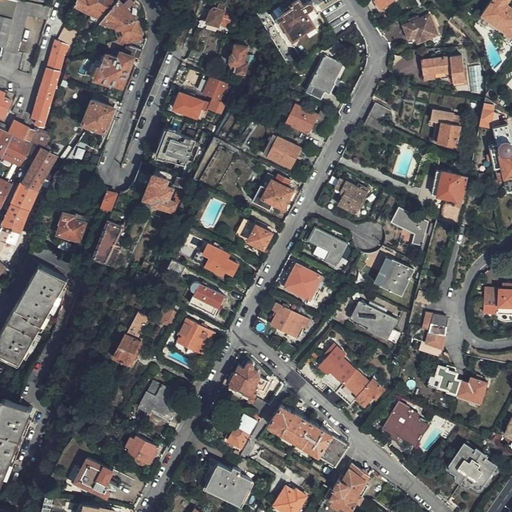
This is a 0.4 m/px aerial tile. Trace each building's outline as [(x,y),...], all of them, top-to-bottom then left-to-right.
[(18,52),(28,14),(31,5),(22,2),(11,0),(0,0),(0,43),(5,45),(4,49),(18,52)] [(101,16),(110,0),(75,0),(75,3),(101,16)] [(110,0),(101,16),(100,19),(115,26),(116,26),(137,18),(133,14),(140,7),(133,0),(110,0)] [(283,0),(276,4),(275,15),(291,41),(294,41),(299,39),(300,35),(310,30),(313,31),(318,28),(317,25),(313,17),(318,14),(313,6),(314,4),(315,1),(314,0),(307,0),(304,1),(303,0),(283,0)] [(511,5),(505,1),(505,0),(491,0),(483,10),(511,32),(511,31),(511,5)] [(28,14),(33,16),(37,7),(31,5),(28,14)] [(223,31),(230,15),(226,14),(227,6),(222,5),(221,10),(218,9),(215,11),(211,13),(207,23),(223,31)] [(37,7),(33,16),(40,18),(44,9),(37,7)] [(44,9),(40,18),(47,20),(49,15),(51,15),(52,12),(44,9)] [(431,32),(422,13),(398,25),(404,37),(409,34),(412,40),(431,32)] [(67,24),(77,29),(80,22),(70,18),(67,24)] [(137,18),(116,26),(120,40),(129,38),(131,44),(143,40),(137,18)] [(74,34),(77,29),(67,24),(64,30),(74,34)] [(74,34),(64,30),(61,37),(71,40),(74,34)] [(68,47),(71,40),(61,37),(58,43),(68,47)] [(109,43),(111,48),(131,44),(129,38),(120,40),(109,43)] [(68,47),(58,43),(56,43),(45,76),(32,117),(37,119),(35,123),(42,126),(68,47)] [(139,58),(143,50),(133,46),(128,47),(125,53),(122,51),(119,58),(117,58),(107,54),(102,66),(100,67),(96,76),(110,82),(111,81),(122,85),(134,56),(139,58)] [(243,69),(247,50),(234,46),(232,57),(229,58),(228,63),(231,66),(234,66),(232,75),(246,79),(248,73),(246,73),(246,70),(243,69)] [(201,64),(206,55),(192,48),(188,57),(201,64)] [(464,75),(460,51),(420,54),(422,76),(452,74),(452,77),(464,75)] [(344,62),(344,61),(344,56),(342,53),(339,52),(338,52),(337,53),(335,53),(333,55),(327,52),(309,87),(323,94),(327,88),(331,90),(336,80),(335,79),(344,62)] [(482,90),(481,65),(470,65),(471,91),(482,90)] [(228,85),(212,77),(204,95),(211,98),(218,102),(220,103),(228,85)] [(227,106),(236,89),(231,86),(223,104),(227,106)] [(0,112),(4,114),(12,98),(4,94),(6,92),(0,88),(0,112)] [(196,117),(203,102),(193,98),(195,95),(185,91),(184,94),(180,92),(173,106),(196,117)] [(495,98),(486,97),(482,118),(493,119),(495,98)] [(218,102),(211,98),(207,108),(214,111),(218,102)] [(310,130),(320,110),(298,99),(287,119),(310,130)] [(106,130),(115,108),(94,100),(85,122),(106,130)] [(377,101),(370,114),(386,121),(392,108),(377,101)] [(442,139),(461,141),(464,116),(459,115),(459,113),(456,113),(456,111),(456,109),(435,106),(434,117),(445,118),(442,139)] [(198,129),(161,111),(158,121),(165,124),(152,159),(181,172),(198,129)] [(10,128),(24,135),(29,125),(20,121),(22,117),(17,114),(10,128)] [(386,121),(370,114),(367,121),(391,133),(395,126),(386,121)] [(445,118),(434,117),(433,122),(440,123),(438,138),(442,139),(445,118)] [(495,157),(496,165),(500,180),(509,178),(511,190),(511,189),(511,130),(509,119),(501,121),(501,123),(496,125),(499,138),(494,139),(495,142),(492,143),(494,151),(489,152),(490,157),(495,157)] [(473,142),(478,143),(482,123),(476,122),(473,142)] [(0,204),(1,205),(11,185),(34,141),(29,138),(24,135),(10,128),(0,124),(0,204)] [(29,138),(34,141),(41,145),(52,151),(54,147),(50,133),(35,127),(29,138)] [(268,154),(278,134),(274,132),(264,152),(268,154)] [(302,145),(278,134),(268,154),(292,166),(302,145)] [(41,145),(34,141),(11,185),(20,189),(41,145)] [(44,169),(52,151),(41,145),(20,189),(0,232),(0,248),(7,251),(10,246),(12,247),(13,244),(12,243),(15,234),(17,234),(19,231),(17,231),(22,220),(24,220),(25,217),(23,216),(35,189),(39,180),(41,180),(43,175),(45,171),(44,169)] [(460,225),(461,223),(469,194),(473,172),(474,172),(475,163),(470,161),(467,174),(440,168),(438,174),(445,176),(441,192),(457,196),(456,201),(449,199),(446,200),(444,209),(446,212),(445,217),(460,225)] [(141,162),(137,172),(152,173),(153,173),(156,168),(141,162)] [(293,188),(287,185),(291,178),(281,172),(279,176),(269,170),(253,198),(271,208),(274,202),(283,206),(293,188)] [(172,190),(164,186),(160,184),(163,178),(153,173),(141,203),(148,207),(150,204),(151,202),(154,204),(153,206),(171,213),(175,205),(167,201),(172,190)] [(445,176),(438,174),(435,191),(441,192),(445,176)] [(188,180),(179,177),(175,187),(184,190),(188,180)] [(358,211),(371,188),(362,182),(361,185),(349,179),(347,181),(345,179),(341,187),(343,189),(342,190),(345,192),(340,202),(358,211)] [(37,192),(35,189),(23,216),(25,217),(27,218),(34,202),(33,202),(37,192)] [(110,208),(116,192),(113,192),(107,190),(101,205),(110,208)] [(423,243),(430,219),(400,203),(393,215),(415,226),(412,240),(423,243)] [(78,239),(86,224),(75,218),(76,215),(65,211),(61,220),(63,221),(58,232),(78,239)] [(248,241),(249,238),(255,226),(243,219),(236,232),(238,233),(237,235),(248,241)] [(258,220),(257,223),(268,228),(269,225),(258,220)] [(264,246),(273,230),(268,228),(257,223),(255,226),(249,238),(264,246)] [(93,259),(112,267),(120,248),(113,245),(120,230),(108,224),(93,259)] [(348,242),(314,224),(305,239),(323,249),(320,255),(337,264),(348,242)] [(385,227),(387,237),(401,234),(399,224),(385,227)] [(225,263),(229,253),(207,242),(203,251),(198,249),(194,258),(224,273),(228,265),(225,263)] [(396,251),(384,244),(380,248),(376,250),(370,252),(365,262),(385,273),(380,281),(406,295),(420,271),(398,260),(392,274),(386,270),(394,257),(396,251)] [(392,274),(398,260),(394,257),(386,270),(392,274)] [(188,264),(180,259),(176,267),(184,271),(188,264)] [(286,283),(298,261),(294,259),(287,271),(283,280),(282,281),(286,283)] [(322,274),(298,261),(286,283),(313,298),(319,287),(316,285),(322,274)] [(0,262),(0,282),(10,268),(0,262)] [(0,349),(21,361),(68,278),(40,263),(0,332),(0,349)] [(287,271),(283,269),(278,277),(283,280),(287,271)] [(136,280),(144,282),(149,272),(141,270),(136,280)] [(226,293),(199,280),(196,279),(194,280),(193,282),(193,284),(193,286),(194,288),(197,290),(191,300),(216,312),(226,293)] [(511,286),(506,286),(505,293),(499,293),(498,303),(511,304),(511,286)] [(433,292),(420,290),(419,299),(430,300),(431,300),(433,292)] [(386,335),(396,318),(360,299),(353,313),(361,318),(359,322),(386,335)] [(312,319),(278,301),(274,308),(278,311),(272,322),(297,336),(303,325),(308,328),(312,319)] [(180,310),(168,304),(161,319),(173,325),(180,310)] [(428,309),(425,324),(424,325),(431,326),(434,310),(428,309)] [(431,326),(430,329),(445,332),(448,316),(447,313),(434,310),(431,326)] [(217,330),(188,314),(179,333),(180,334),(179,336),(186,340),(185,342),(205,353),(217,330)] [(430,329),(429,340),(442,344),(445,332),(430,329)] [(132,362),(144,339),(127,331),(115,353),(132,362)] [(276,349),(291,357),(299,347),(283,338),(276,349)] [(442,344),(429,340),(422,339),(421,345),(441,350),(442,344)] [(336,391),(356,370),(340,354),(343,351),(335,343),(330,348),(332,350),(320,363),(328,372),(322,378),(336,391)] [(479,398),(482,378),(478,377),(470,374),(468,380),(454,376),(456,370),(453,368),(447,367),(447,365),(439,362),(436,373),(441,375),(437,384),(462,393),(464,392),(479,398)] [(201,365),(197,374),(201,376),(206,367),(201,365)] [(244,369),(242,372),(239,378),(234,376),(228,386),(229,387),(227,391),(235,395),(237,392),(242,394),(241,398),(252,404),(253,401),(252,400),(256,394),(261,396),(266,387),(257,382),(256,378),(255,376),(251,374),(251,373),(251,371),(251,370),(250,369),(248,368),(246,368),(244,369)] [(239,378),(242,372),(237,370),(234,376),(239,378)] [(374,385),(356,370),(336,391),(351,404),(356,397),(365,405),(377,392),(380,394),(385,389),(377,382),(374,385)] [(441,375),(436,373),(432,382),(437,384),(441,375)] [(175,390),(170,387),(170,386),(155,377),(140,403),(150,409),(155,402),(157,404),(156,405),(165,411),(167,409),(173,412),(183,392),(176,388),(175,390)] [(9,458),(22,426),(24,426),(26,422),(24,421),(30,407),(27,405),(26,407),(5,398),(0,410),(0,480),(7,463),(8,464),(11,459),(9,458)] [(261,414),(264,416),(271,406),(260,399),(254,409),(261,414)] [(418,417),(420,414),(409,407),(409,406),(399,400),(384,427),(393,432),(394,431),(417,444),(429,424),(418,417)] [(334,468),(348,445),(282,404),(267,428),(334,468)] [(228,438),(242,446),(260,418),(262,419),(264,416),(254,409),(242,427),(237,424),(228,438)] [(494,431),(490,439),(497,442),(502,434),(494,431)] [(152,459),(160,444),(138,433),(136,436),(132,434),(128,443),(131,445),(130,448),(139,452),(140,458),(144,460),(149,458),(152,459)] [(482,484),(485,457),(486,455),(477,448),(475,450),(465,443),(450,463),(451,467),(475,485),(482,484)] [(121,479),(109,473),(114,464),(89,451),(77,476),(102,488),(103,487),(109,490),(112,485),(117,487),(121,479)] [(412,452),(401,464),(409,471),(420,459),(412,452)] [(238,474),(240,472),(234,467),(232,470),(212,457),(199,475),(214,485),(212,488),(226,497),(227,495),(236,502),(249,482),(238,474)] [(362,495),(367,486),(363,484),(369,474),(351,464),(343,478),(340,477),(331,492),(329,490),(325,498),(339,506),(341,503),(352,509),(357,500),(360,501),(363,496),(362,495)] [(428,489),(434,495),(444,484),(439,478),(428,489)] [(295,511),(305,499),(295,492),(293,494),(285,489),(273,506),(274,507),(281,511),(295,511)] [(49,492),(45,509),(52,511),(57,494),(49,492)] [(114,511),(115,508),(82,501),(79,511),(114,511)] [(19,511),(21,507),(0,502),(0,511),(19,511)] [(464,502),(454,511),(465,511),(470,507),(464,502)]
